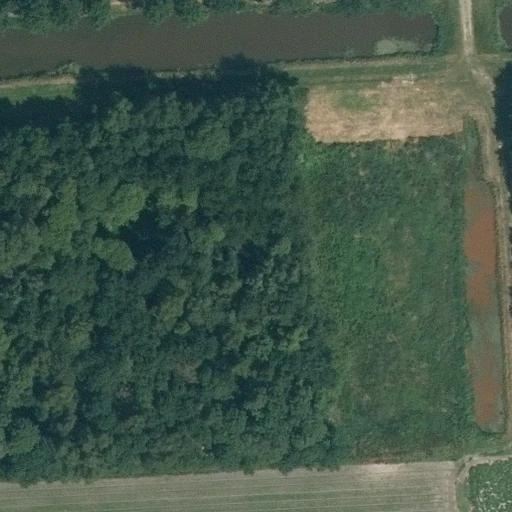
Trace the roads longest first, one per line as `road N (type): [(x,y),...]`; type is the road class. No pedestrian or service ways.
road 1 (track): [(511,68),(0,92)]
road 2 (track): [(465,0),(469,72),(505,115),(511,154)]
